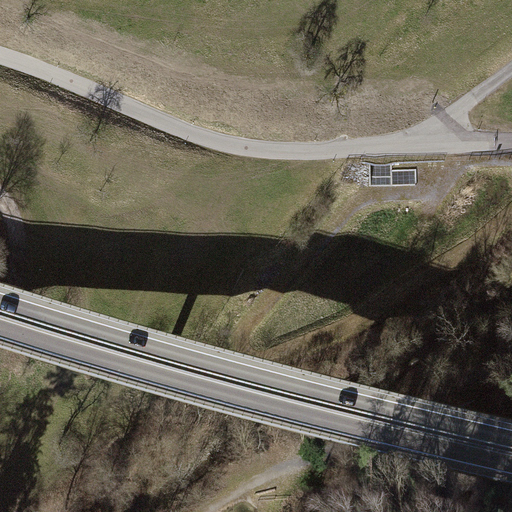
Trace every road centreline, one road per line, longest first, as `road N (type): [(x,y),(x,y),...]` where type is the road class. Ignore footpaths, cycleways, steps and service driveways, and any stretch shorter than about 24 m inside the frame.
road 1 (track): [(468,143),(437,186),(375,194),(349,210),(244,325),(247,353),(269,358),(361,320),(511,212)]
road 2 (trunk): [(511,438),(240,371),(0,300)]
road 3 (trunk): [(0,328),(511,464)]
road 4 (unclassified): [(0,55),(220,142),(290,150),(413,145)]
road 5 (track): [(511,361),(245,489)]
road 6 (unclassified): [(413,145),(511,69)]
